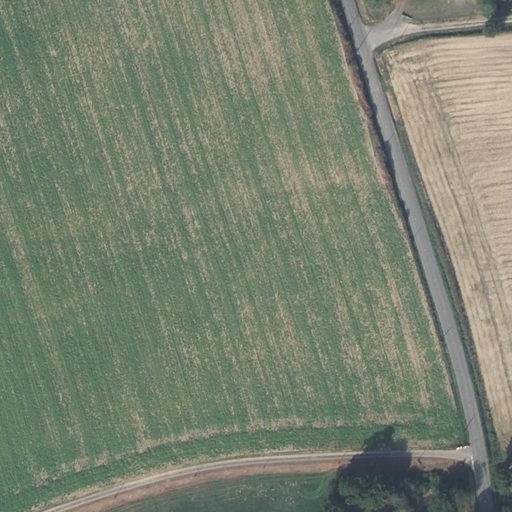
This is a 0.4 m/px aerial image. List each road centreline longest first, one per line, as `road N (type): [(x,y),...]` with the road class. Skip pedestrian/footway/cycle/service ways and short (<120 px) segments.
road 1 (unclassified): [(478,452),(208,466),(55,511)]
road 2 (tertiary): [(478,452),(358,40)]
road 3 (unclassified): [(358,40),(511,17)]
